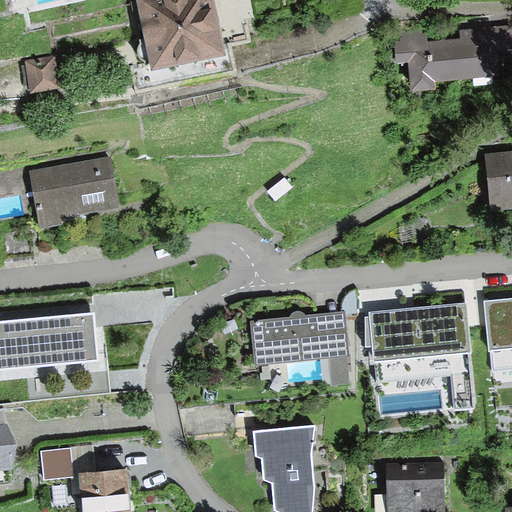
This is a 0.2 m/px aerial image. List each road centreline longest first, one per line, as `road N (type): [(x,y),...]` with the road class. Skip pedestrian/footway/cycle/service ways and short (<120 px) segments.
road 1 (residential): [(257,276),(511,131)]
road 2 (residential): [(257,276),(216,297),(173,339),(164,383),(170,447),(206,511)]
road 3 (residential): [(257,276),(243,248),(217,239),(67,280),(0,288)]
road 4 (residential): [(511,264),(295,282),(257,276)]
